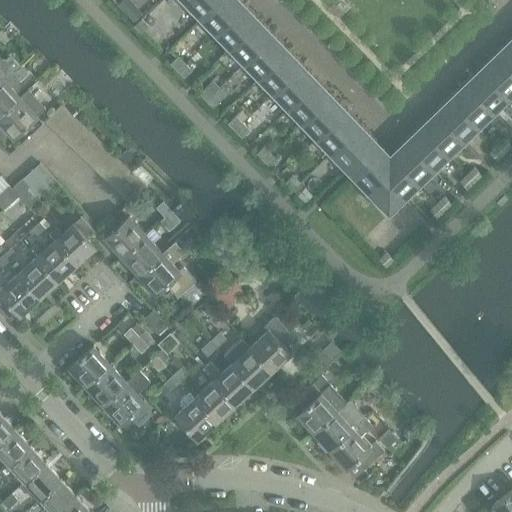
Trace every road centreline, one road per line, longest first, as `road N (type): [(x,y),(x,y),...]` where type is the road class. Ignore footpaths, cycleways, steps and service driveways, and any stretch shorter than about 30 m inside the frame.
road 1 (residential): [(357,511),(249,480),(154,487)]
road 2 (residential): [(154,487),(118,478),(27,375)]
road 3 (residential): [(0,162),(6,169),(41,137),(100,197)]
road 4 (residential): [(121,288),(27,375)]
